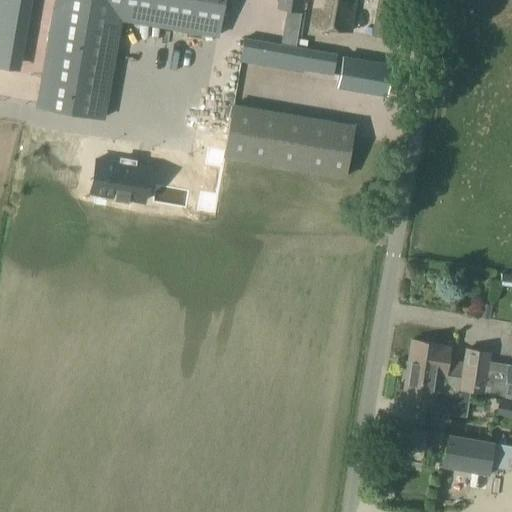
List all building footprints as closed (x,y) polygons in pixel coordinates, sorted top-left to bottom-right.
[(221,22),(224,0),(60,0),(42,110),(100,119),(117,6),(221,22)] [(277,0),(277,8),(286,10),(300,12),(302,0),(277,0)] [(313,0),(310,25),(350,31),(354,0),(313,0)] [(402,0),(375,0),(371,35),(397,39),(402,0)] [(294,48),(298,23),(284,21),(280,46),(294,48)] [(332,79),(336,56),(294,48),(280,46),(241,39),(237,63),(332,79)] [(396,61),(345,53),(339,87),(390,95),(396,61)] [(346,176),(354,123),(233,106),(225,158),(346,176)] [(213,200),(223,137),(209,135),(198,198),(213,200)] [(151,167),(97,159),(93,181),(95,181),(93,193),(115,196),(115,199),(129,200),(130,198),(146,200),(151,167)] [(445,375),(448,361),(450,346),(443,344),(411,338),(406,369),(418,371),(418,367),(439,371),(438,374),(445,375)] [(511,365),(487,362),(489,353),(465,349),(461,378),(459,388),(461,389),(483,392),(511,396),(511,365)] [(459,398),(461,389),(459,388),(461,378),(445,375),(438,374),(439,371),(418,367),(418,371),(406,369),(400,400),(433,406),(435,394),(459,398)] [(496,414),(511,417),(511,399),(500,397),(496,414)] [(390,422),(385,445),(423,451),(426,429),(390,422)] [(495,441),(445,432),(440,465),(489,474),(492,462),(500,464),(499,467),(511,469),(511,446),(494,443),(495,441)]
